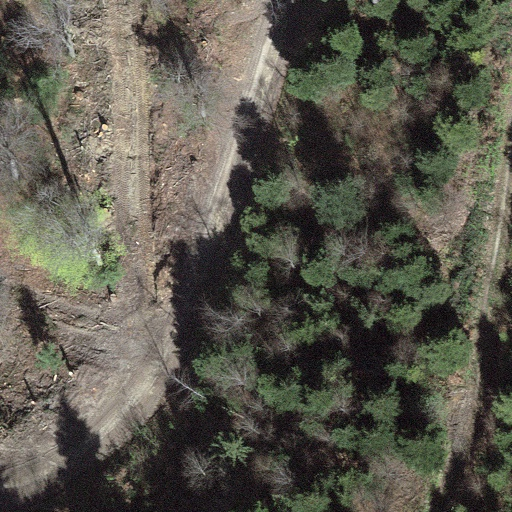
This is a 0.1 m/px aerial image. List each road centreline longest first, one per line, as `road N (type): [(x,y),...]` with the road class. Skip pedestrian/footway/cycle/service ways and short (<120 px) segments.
road 1 (track): [(279,0),(182,318),(149,383),(105,431),(46,469),(0,486)]
road 2 (track): [(511,136),(478,369),(437,511)]
